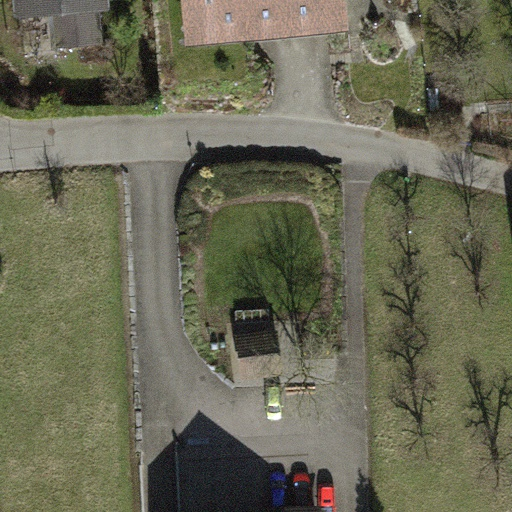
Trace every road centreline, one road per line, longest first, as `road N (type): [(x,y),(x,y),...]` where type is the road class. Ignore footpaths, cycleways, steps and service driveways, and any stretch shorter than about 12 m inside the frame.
road 1 (residential): [(363,511),(352,140)]
road 2 (residential): [(0,148),(165,135),(352,140)]
road 3 (residential): [(352,140),(511,177)]
